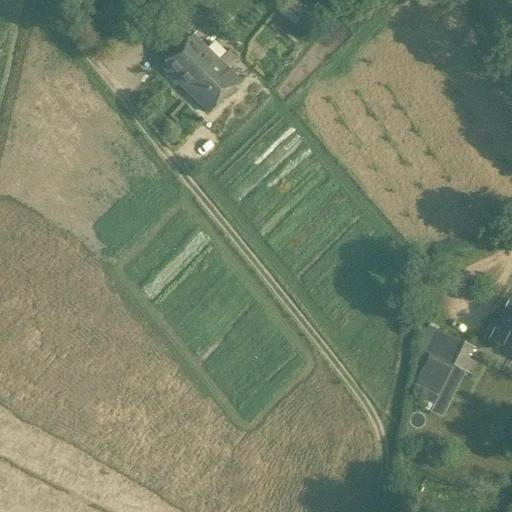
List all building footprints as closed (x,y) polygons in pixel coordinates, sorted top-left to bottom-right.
[(75,0),(88,12),(100,0),(75,0)] [(138,27),(138,26),(143,22),(120,0),(107,0),(93,17),(120,45),(126,39),(138,27)] [(315,22),(288,3),(279,16),(307,35),(315,22)] [(228,53),(218,63),(192,38),(161,69),(208,115),(239,84),(227,72),(237,62),(228,53)] [(511,304),(509,303),(490,340),(511,350),(511,304)] [(428,327),(417,350),(430,356),(452,367),(460,371),(462,372),(470,375),(476,364),(468,360),(470,357),(471,357),(474,349),(440,332),(428,327)] [(452,367),(430,356),(412,394),(434,404),(452,367)]
